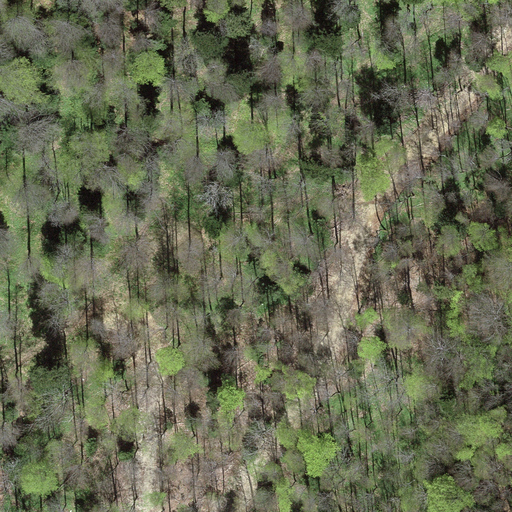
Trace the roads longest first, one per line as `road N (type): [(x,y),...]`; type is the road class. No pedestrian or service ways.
road 1 (track): [(240,511),(317,376),(385,193),(511,40)]
road 2 (track): [(0,371),(295,140)]
road 3 (track): [(159,511),(150,436),(161,372)]
